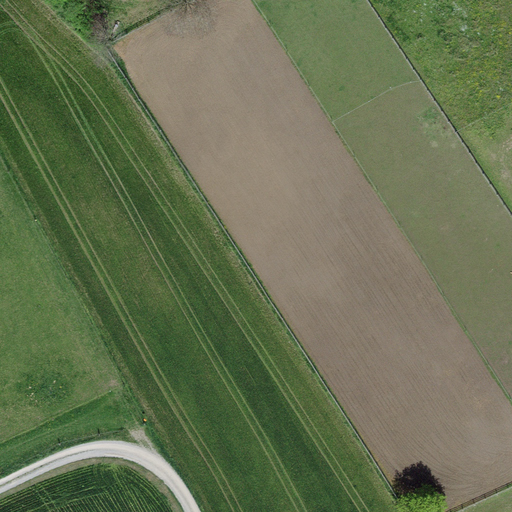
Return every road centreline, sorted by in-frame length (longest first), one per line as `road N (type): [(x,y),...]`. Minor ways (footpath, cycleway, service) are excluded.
road 1 (track): [(158,467),(0,183)]
road 2 (track): [(0,489),(53,462),(107,452),(158,467),(187,511)]
